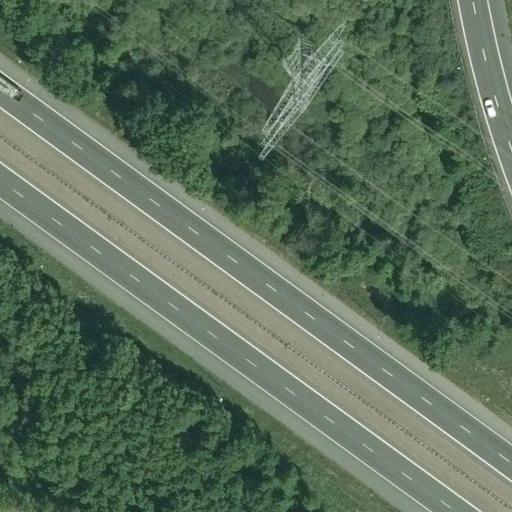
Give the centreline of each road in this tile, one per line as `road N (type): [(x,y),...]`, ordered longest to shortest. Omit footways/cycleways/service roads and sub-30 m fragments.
road 1 (motorway): [(511,468),(0,93)]
road 2 (motorway): [(0,183),(452,511)]
road 3 (motorway): [(511,149),(472,0)]
